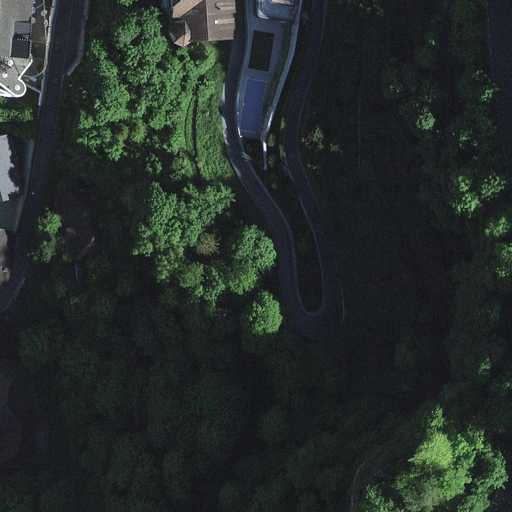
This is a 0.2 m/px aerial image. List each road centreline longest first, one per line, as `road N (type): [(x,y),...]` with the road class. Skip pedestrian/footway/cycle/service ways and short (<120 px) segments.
road 1 (residential): [(0,299),(21,281),(69,0)]
road 2 (track): [(210,511),(272,381),(232,285)]
